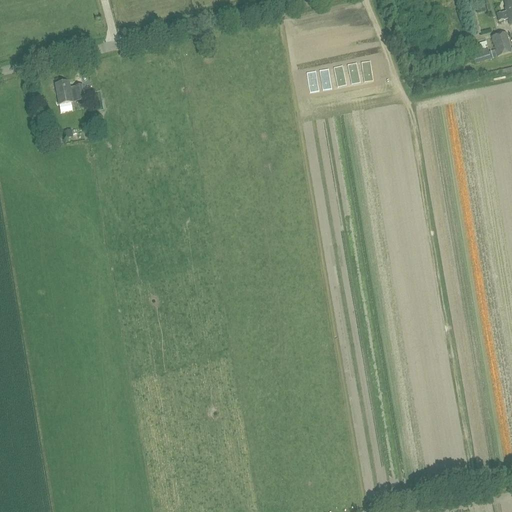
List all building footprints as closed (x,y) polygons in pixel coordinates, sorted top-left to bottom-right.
[(508,20),(510,25),(511,24),(511,0),(505,2),(507,10),(506,10),(506,12),(496,15),(498,22),(508,20)] [(506,33),(491,37),(497,57),(511,53),(506,33)] [(491,59),(487,48),(472,52),(475,64),(491,59)] [(72,102),(77,101),(74,87),(70,88),(69,82),(55,85),(59,105),(73,102),(72,102)] [(77,101),(77,102),(85,100),(82,85),(74,87),(77,101)]
